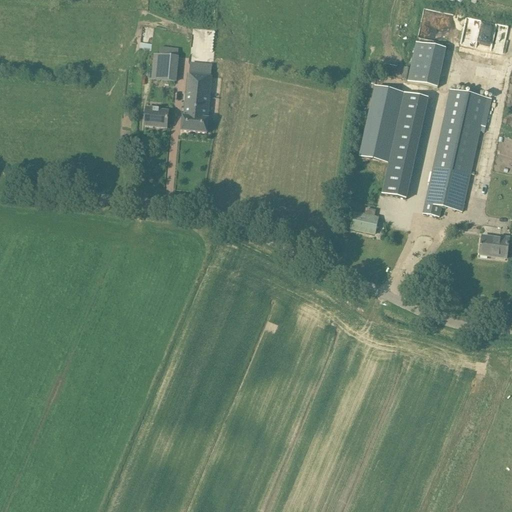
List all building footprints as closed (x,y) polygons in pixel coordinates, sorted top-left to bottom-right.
[(207,71),(212,22),(191,20),(186,69),(207,71)] [(141,42),(140,49),(151,51),(152,44),(141,42)] [(407,82),(437,89),(446,50),(415,43),(407,82)] [(152,80),(175,83),(178,58),(154,56),(152,80)] [(181,132),(207,134),(209,120),(207,120),(212,78),(188,76),(184,117),(182,117),(181,132)] [(431,217),(439,218),(442,208),(462,213),(466,196),(472,198),(475,185),(469,184),(481,126),(486,127),(492,100),(449,91),(422,215),(431,217)] [(403,94),(381,195),(405,200),(427,99),(403,94)] [(144,128),(167,130),(168,112),(160,111),(160,109),(146,108),(144,128)] [(384,173),(388,139),(377,138),(373,171),(384,173)] [(350,230),(374,234),(377,219),(373,218),(375,211),(366,210),(365,216),(354,214),(350,230)] [(480,256),(506,260),(509,239),(499,238),(499,240),(483,237),(480,256)]
